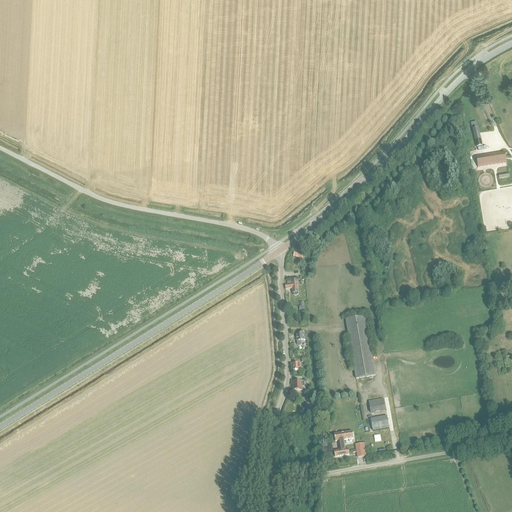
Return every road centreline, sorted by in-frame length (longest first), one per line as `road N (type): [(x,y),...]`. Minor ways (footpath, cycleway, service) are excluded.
road 1 (secondary): [(0,431),(278,250)]
road 2 (secondary): [(278,250),(394,152),(458,79),(511,43)]
road 3 (unclassified): [(278,250),(251,230),(110,201),(0,145)]
road 4 (unclassified): [(266,479),(511,442)]
road 5 (unclassified): [(266,479),(288,382),(278,250)]
road 6 (track): [(313,217),(334,186),(340,0)]
